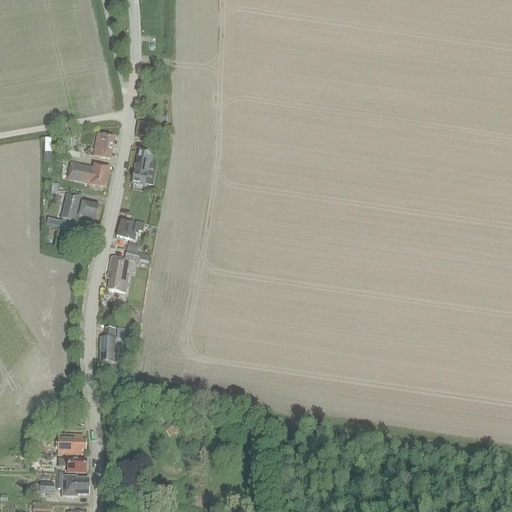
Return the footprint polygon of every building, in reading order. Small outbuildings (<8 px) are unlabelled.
[(111,160),(115,138),(97,135),(93,157),(111,160)] [(151,164),(154,152),(139,150),(136,165),(135,166),(134,169),(135,170),(135,173),(134,173),(132,185),(144,187),(149,164),(151,164)] [(85,168),(82,184),(106,189),(109,173),(85,168)] [(75,233),(78,221),(84,223),(85,221),(96,223),(99,207),(81,203),(83,197),(77,197),(77,193),(69,193),(69,197),(68,197),(62,221),(63,221),(61,230),(75,233)] [(136,232),(143,233),(145,225),(136,223),(136,226),(121,222),(117,238),(134,242),(136,232)] [(127,244),(125,250),(140,254),(141,248),(127,244)] [(140,255),(127,251),(125,260),(138,263),(140,255)] [(110,280),(108,291),(126,294),(129,276),(126,276),(128,261),(112,259),(109,275),(108,276),(107,278),(108,279),(108,280),(110,280)] [(101,339),(100,352),(101,352),(100,363),(116,364),(117,355),(114,355),(115,340),(115,330),(105,330),(105,339),(101,339)] [(52,419),(61,416),(59,409),(49,413),(52,419)] [(170,440),(183,430),(175,419),(162,429),(170,440)] [(52,432),(39,440),(43,447),(56,439),(52,432)] [(86,452),(86,442),(83,442),(83,436),(59,436),(58,456),(83,457),(83,452),(86,452)] [(86,475),(86,461),(68,461),(58,461),(58,468),(68,468),(68,474),(86,475)] [(88,496),(88,481),(77,480),(77,478),(63,478),(63,475),(57,475),(57,490),(62,490),(62,498),(79,499),(79,496),(88,496)] [(41,482),(41,494),(53,494),(54,486),(53,486),(53,483),(50,483),(46,482),(41,482)]
